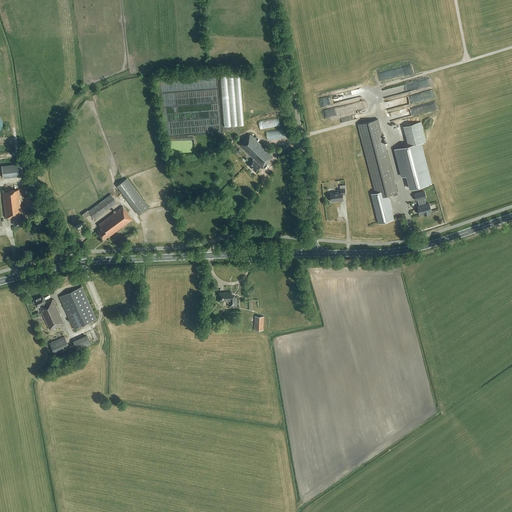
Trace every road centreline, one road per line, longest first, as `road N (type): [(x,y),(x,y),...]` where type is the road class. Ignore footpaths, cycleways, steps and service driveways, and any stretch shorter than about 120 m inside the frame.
road 1 (primary): [(0,281),(83,262),(313,254)]
road 2 (unclassified): [(313,254),(274,0)]
road 3 (primary): [(313,254),(396,252),(511,216)]
